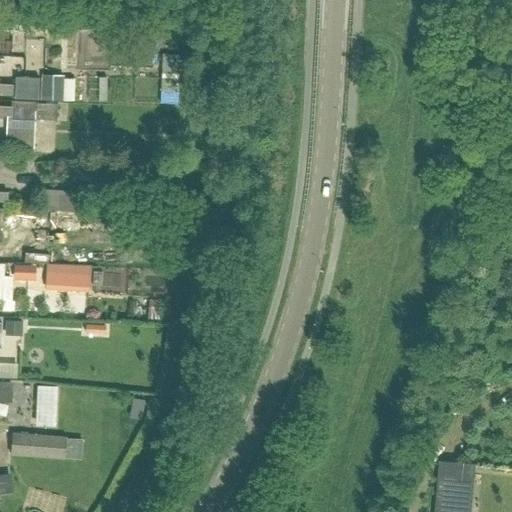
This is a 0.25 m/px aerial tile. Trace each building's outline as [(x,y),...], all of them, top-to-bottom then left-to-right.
[(47,77),(49,33),(30,33),(29,76),(47,77)] [(162,66),(160,86),(173,87),(175,67),(162,66)] [(38,99),(39,77),(15,77),(14,98),(38,99)] [(56,93),(57,78),(45,78),(45,92),(56,93)] [(0,93),(12,94),(12,84),(0,84),(0,93)] [(6,134),(34,136),(35,102),(10,101),(10,106),(12,106),(11,117),(6,117),(6,134)] [(0,105),(0,116),(11,117),(11,106),(0,105)] [(78,184),(77,213),(92,214),(94,184),(78,184)] [(76,211),(77,191),(42,189),(41,209),(76,211)] [(49,246),(23,245),(22,260),(49,261),(49,246)] [(35,266),(13,265),(13,279),(34,280),(35,266)] [(0,310),(11,311),(11,300),(3,300),(3,292),(0,292),(0,310)] [(163,299),(148,299),(147,320),(162,321),(163,299)] [(23,321),(6,320),(5,333),(22,334),(23,321)] [(83,324),(64,323),(64,332),(83,332),(83,324)] [(105,334),(105,325),(85,324),(85,332),(105,334)] [(0,379),(21,379),(21,364),(1,364),(0,379)] [(66,436),(12,433),(11,453),(65,456),(66,436)]
